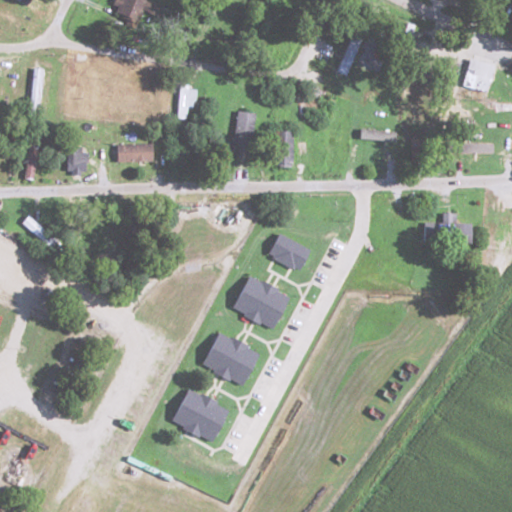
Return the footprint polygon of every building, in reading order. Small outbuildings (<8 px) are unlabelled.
[(339,36),(331,33),(319,66),(326,68),(339,36)] [(23,114),(34,116),(40,69),(28,68),(23,114)] [(75,120),(87,121),(91,74),(79,73),(75,120)] [(182,107),(189,108),(190,84),(174,83),(172,118),(181,118),(182,107)] [(135,112),(135,89),(117,89),(117,112),(135,112)] [(374,120),(374,90),(366,90),(366,120),(374,120)] [(217,92),(207,92),(207,134),(217,134),(217,92)] [(479,104),(479,121),(510,121),(510,104),(479,104)] [(248,141),(249,112),(231,111),(230,141),(248,141)] [(349,124),(341,123),(336,158),(344,159),(349,124)] [(289,130),(269,130),(269,165),(289,165),(289,130)] [(18,178),(29,180),(37,140),(26,138),(18,178)] [(147,161),(147,144),(111,144),(111,161),(147,161)] [(83,172),(83,146),(62,146),(62,172),(83,172)] [(437,222),(418,222),(418,241),(467,242),(468,223),(454,223),(454,213),(438,213),(437,222)] [(58,246),(25,214),(17,222),(51,254),(58,246)] [(498,230),(507,230),(507,223),(511,222),(511,215),(498,215),(498,230)] [(304,248),(272,234),(262,255),(294,269),(304,248)] [(268,329),(284,294),(242,275),(226,309),(268,329)] [(236,386),(254,352),(213,330),(195,365),(236,386)] [(165,422),(207,442),(224,407),(182,387),(165,422)]
